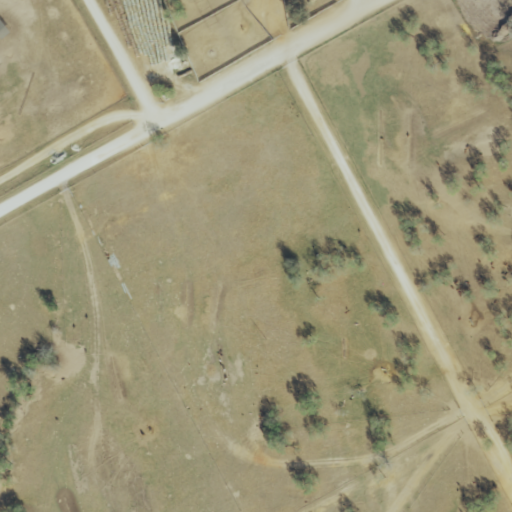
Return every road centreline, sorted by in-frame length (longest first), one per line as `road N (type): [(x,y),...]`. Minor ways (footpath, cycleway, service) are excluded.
road 1 (residential): [(0,210),(371,0)]
road 2 (residential): [(165,118),(95,0)]
